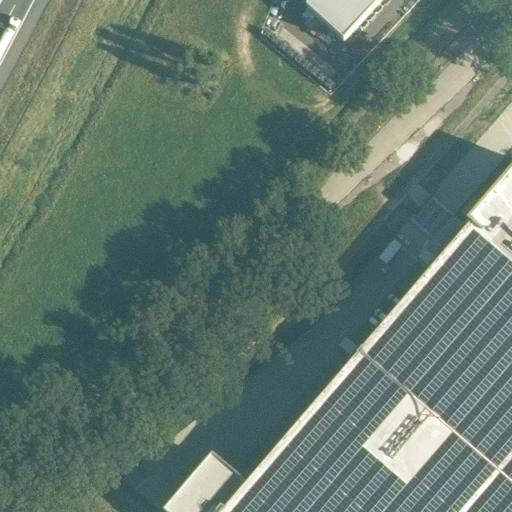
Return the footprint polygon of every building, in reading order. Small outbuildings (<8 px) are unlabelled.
[(311,0),(307,11),(344,45),(385,0),(311,0)] [(213,459),(167,511),(511,511),(511,174),(467,227),(471,230),(248,489),(213,459)] [(360,180),(322,220),(334,231),(372,191),(360,180)] [(425,251),(418,259),(427,267),(434,259),(425,251)] [(346,339),(339,347),(351,357),(358,349),(346,339)] [(135,468),(126,476),(137,489),(146,481),(135,468)]
